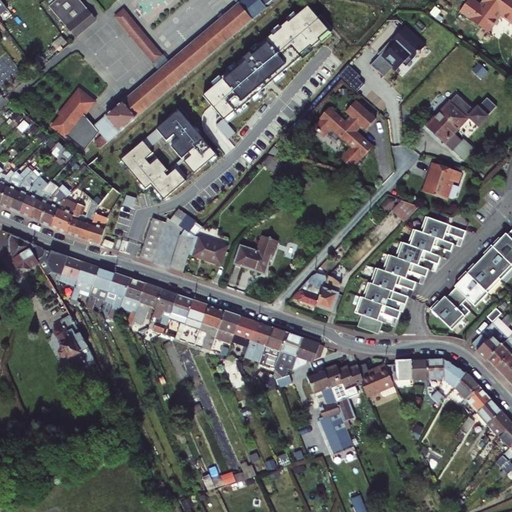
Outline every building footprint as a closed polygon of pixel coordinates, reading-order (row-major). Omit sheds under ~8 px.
[(0,0),(0,12),(3,11),(10,20),(14,17),(9,10),(5,5),(0,0)] [(11,0),(5,5),(9,10),(21,0),(11,0)] [(56,0),(48,6),(70,34),(91,17),(77,0),(56,0)] [(237,0),(240,3),(97,125),(84,115),(94,103),(80,92),(53,125),(84,151),(99,133),(103,136),(94,143),(100,150),(267,8),(265,6),(273,0),(237,0)] [(511,0),(484,0),(481,5),(473,0),(469,0),(461,12),(489,32),(501,16),(511,23),(511,0)] [(223,80),(204,96),(224,120),(217,126),(218,129),(228,141),(236,134),(225,121),(235,113),(236,114),(302,58),(301,56),(312,47),(313,49),(321,42),(320,40),(330,32),(309,7),(290,23),(289,21),(282,28),(283,29),(275,36),(274,34),(259,46),(261,48),(252,55),(251,53),(237,65),(239,67),(231,73),(229,72),(222,78),(223,80)] [(164,57),(124,9),(114,18),(154,65),(164,57)] [(420,50),(425,44),(403,26),(390,41),(394,43),(385,53),(383,52),(379,57),(371,66),(384,77),(393,67),(397,70),(410,56),(413,58),(418,53),(421,53),(420,50)] [(378,56),(379,57),(383,52),(385,53),(394,43),(390,41),(378,56)] [(410,56),(404,62),(408,65),(413,58),(410,56)] [(346,64),(336,75),(349,86),(359,75),(346,64)] [(134,70),(121,78),(126,87),(139,80),(134,70)] [(359,75),(349,86),(354,91),(365,80),(359,75)] [(427,127),(453,151),(454,150),(461,141),(454,135),(470,117),(479,126),(497,106),(488,98),(476,111),(457,93),(427,127)] [(344,111),(349,115),(344,120),(328,106),(312,124),(316,127),(315,128),(318,131),(319,130),(323,134),(329,127),(331,125),(335,130),(333,131),(344,141),(345,139),(350,144),(349,146),(338,157),(349,167),(360,155),(361,156),(371,145),(359,135),(357,135),(353,131),(359,125),(364,130),(374,118),(354,100),(344,111)] [(120,161),(146,190),(151,185),(164,201),(187,182),(176,169),(169,175),(167,172),(168,171),(158,159),(146,169),(142,163),(154,154),(150,149),(164,137),(167,142),(179,132),(184,137),(172,147),(182,159),(189,154),(191,156),(185,162),(195,174),(218,155),(180,111),(120,161)] [(316,127),(312,124),(310,125),(321,135),(323,134),(319,130),(318,131),(315,128),(316,127)] [(461,141),(454,150),(465,160),(475,149),(464,139),(461,141)] [(53,150),(61,157),(67,150),(59,143),(53,150)] [(182,159),(167,172),(169,175),(176,169),(185,162),(191,156),(189,154),(182,159)] [(261,166),(273,176),(280,169),(268,158),(261,166)] [(432,178),(428,195),(451,201),(456,181),(461,183),(463,173),(434,165),(430,177),(432,178)] [(0,178),(0,205),(1,206),(13,178),(20,170),(17,167),(8,176),(2,173),(0,178)] [(22,182),(28,175),(25,172),(24,173),(20,170),(13,178),(1,206),(11,210),(22,182)] [(11,210),(21,215),(32,187),(35,184),(41,178),(33,171),(28,175),(22,182),(11,210)] [(32,187),(21,215),(32,219),(44,190),(48,186),(51,183),(47,179),(38,187),(35,184),(32,187)] [(32,219),(41,223),(53,197),(59,191),(60,190),(51,183),(48,186),(44,190),(32,219)] [(52,228),(63,201),(69,195),(59,191),(53,197),(41,223),(52,228)] [(66,234),(87,241),(95,215),(98,206),(83,192),(80,200),(91,204),(85,221),(79,219),(83,206),(78,205),(74,213),(66,234)] [(126,197),(123,206),(132,209),(135,200),(126,197)] [(392,203),(395,207),(401,200),(396,199),(392,203)] [(406,223),(421,207),(401,200),(395,207),(393,209),(392,210),(406,223)] [(74,206),(63,201),(52,228),(66,234),(74,213),(71,212),(74,206)] [(179,226),(187,216),(179,210),(172,220),(179,226)] [(95,215),(87,241),(99,245),(105,228),(104,228),(107,218),(95,215)] [(196,223),(187,216),(179,226),(185,231),(188,232),(196,223)] [(467,230),(426,216),(421,232),(441,239),(444,231),(464,239),(467,230)] [(152,218),(150,225),(163,230),(165,223),(152,218)] [(185,231),(181,236),(193,240),(194,237),(203,226),(196,223),(188,232),(185,231)] [(147,233),(161,237),(163,230),(150,225),(147,233)] [(414,229),(409,245),(429,252),(432,245),(451,251),(454,243),(441,239),(421,232),(414,229)] [(147,233),(145,239),(159,243),(161,237),(147,233)] [(7,241),(8,256),(19,270),(30,270),(40,264),(32,250),(36,245),(10,234),(7,241)] [(178,243),(191,247),(193,240),(181,236),(178,243)] [(240,246),(234,265),(264,275),(271,256),(272,257),(277,242),(262,236),(256,252),(240,246)] [(497,242),(492,247),(511,268),(511,239),(509,237),(508,238),(507,236),(498,244),(497,242)] [(189,254),(221,265),(227,248),(194,237),(193,240),(191,247),(189,254)] [(143,246),(157,250),(159,243),(145,239),(143,246)] [(402,242),(397,257),(417,265),(420,257),(439,264),(442,256),(429,252),(409,245),(402,242)] [(189,254),(191,247),(178,243),(176,249),(189,254)] [(51,252),(36,245),(32,250),(40,264),(47,276),(60,281),(68,258),(51,252)] [(143,246),(141,252),(154,256),(157,250),(143,246)] [(488,254),(481,261),(499,281),(511,269),(511,268),(492,247),(487,252),(488,254)] [(189,254),(176,249),(174,256),(187,261),(189,254)] [(141,252),(139,259),(152,263),(154,256),(141,252)] [(389,255),(384,270),(404,278),(407,270),(427,277),(430,269),(417,265),(397,257),(389,255)] [(185,267),(187,261),(174,256),(172,262),(185,267)] [(60,283),(75,288),(84,264),(68,258),(60,281),(60,283)] [(499,281),(481,261),(475,266),(472,269),(471,267),(466,272),(487,294),(499,281)] [(185,267),(172,262),(170,269),(183,273),(185,267)] [(89,298),(100,269),(84,264),(75,288),(69,305),(78,308),(80,303),(77,302),(80,294),(89,298)] [(377,268),(371,284),(392,291),(394,284),(414,291),(417,282),(404,278),(384,270),(377,268)] [(109,292),(115,274),(100,269),(89,298),(88,301),(85,309),(91,311),(96,299),(105,302),(109,292)] [(487,294),(466,272),(461,276),(463,278),(454,286),(456,288),(451,292),(461,303),(466,298),(474,306),(487,294)] [(116,322),(121,309),(130,280),(115,274),(109,292),(105,302),(114,305),(109,320),(116,322)] [(312,277),(292,298),(316,307),(323,289),(325,282),(312,277)] [(323,289),(316,307),(331,313),(341,285),(327,279),(325,282),(323,289)] [(132,327),(133,324),(147,285),(130,280),(121,309),(131,313),(127,325),(132,327)] [(406,305),(409,297),(392,291),(371,284),(369,283),(364,298),(384,305),(387,298),(406,305)] [(156,309),(162,291),(147,285),(133,324),(141,327),(148,306),(156,309)] [(162,291),(156,309),(172,314),(178,296),(162,291)] [(450,329),(468,311),(461,303),(451,292),(446,297),(444,295),(436,303),(434,302),(429,307),(450,329)] [(175,339),(180,341),(193,301),(178,296),(172,314),(170,320),(180,324),(175,339)] [(364,316),(376,320),(379,312),(399,319),(401,311),(384,305),(364,298),(361,297),(356,313),(364,316)] [(195,346),(203,325),(209,307),(193,301),(180,341),(182,341),(187,327),(193,329),(188,344),(195,346)] [(209,307),(203,325),(218,330),(224,312),(209,307)] [(241,318),(224,312),(218,330),(216,337),(226,340),(220,355),(227,357),(232,342),(241,318)] [(82,372),(96,363),(90,349),(71,316),(54,325),(58,331),(54,333),(62,346),(58,353),(62,360),(70,360),(77,373),(81,370),(82,372)] [(380,330),(382,322),(376,320),(364,316),(360,326),(375,332),(376,328),(380,330)] [(166,325),(168,326),(170,320),(160,317),(158,322),(154,321),(151,330),(163,334),(166,325)] [(245,356),(256,323),(241,318),(232,342),(244,347),(242,354),(245,356)] [(511,331),(499,319),(471,345),(477,351),(476,353),(485,362),(487,361),(509,339),(511,335),(511,331)] [(266,347),(272,329),(256,323),(245,356),(242,365),(250,368),(258,344),(266,347)] [(277,358),(280,358),(288,334),(272,329),(266,347),(258,370),(261,372),(263,366),(273,370),(277,358)] [(202,349),(211,352),(216,337),(207,333),(202,349)] [(292,370),(297,358),(304,339),(288,334),(280,358),(278,362),(287,365),(286,368),(292,370)] [(509,354),(511,351),(511,335),(509,339),(487,361),(495,369),(510,355),(509,354)] [(320,359),(324,347),(304,339),(297,358),(309,362),(320,359)] [(495,369),(511,385),(511,351),(509,354),(510,355),(495,369)] [(429,380),(441,380),(444,360),(428,361),(429,380)] [(455,389),(466,374),(446,360),(444,360),(441,380),(455,389)] [(386,367),(392,380),(409,380),(409,384),(413,384),(413,380),(412,361),(396,362),(396,364),(386,367)] [(413,380),(429,380),(428,361),(412,361),(413,380)] [(357,386),(362,384),(364,383),(362,379),(358,367),(349,371),(348,368),(339,372),(337,367),(324,370),(344,422),(348,421),(356,418),(352,408),(349,410),(346,400),(349,398),(360,394),(357,386)] [(362,384),(367,398),(379,394),(381,398),(386,399),(398,394),(392,380),(386,367),(372,372),(373,376),(362,379),(364,383),(362,384)] [(334,456),(354,447),(347,430),(344,422),(324,370),(307,377),(314,394),(322,391),(325,398),(328,397),(331,403),(320,407),(324,418),(319,420),(334,456)] [(455,389),(466,401),(480,388),(469,375),(466,374),(455,389)] [(276,381),(279,388),(292,384),(290,377),(276,381)] [(480,388),(466,401),(477,412),(491,400),(480,388)] [(444,396),(438,391),(432,397),(441,404),(445,399),(443,398),(444,396)] [(486,428),(488,426),(502,412),(491,400),(477,412),(478,414),(475,416),(486,428)] [(199,405),(191,408),(196,422),(205,419),(199,405)] [(371,411),(362,415),(371,436),(380,433),(371,411)] [(488,426),(499,438),(511,424),(511,423),(502,412),(488,426)] [(467,434),(475,422),(471,418),(464,425),(460,430),(467,434)] [(510,449),(511,447),(511,424),(499,438),(510,449)] [(475,426),(466,439),(472,443),(481,430),(475,426)] [(489,439),(486,435),(479,441),(471,453),(476,456),(489,439)] [(473,473),(476,475),(497,446),(491,440),(478,458),(480,459),(481,457),(483,458),(473,473)] [(511,469),(511,463),(505,455),(495,465),(506,475),(511,469)] [(220,476),(225,486),(236,483),(231,473),(220,476)] [(215,489),(218,489),(225,486),(220,476),(211,479),(215,489)] [(351,499),(355,508),(356,511),(367,511),(361,495),(351,499)] [(456,511),(464,503),(458,499),(452,507),(448,511),(456,511)]
